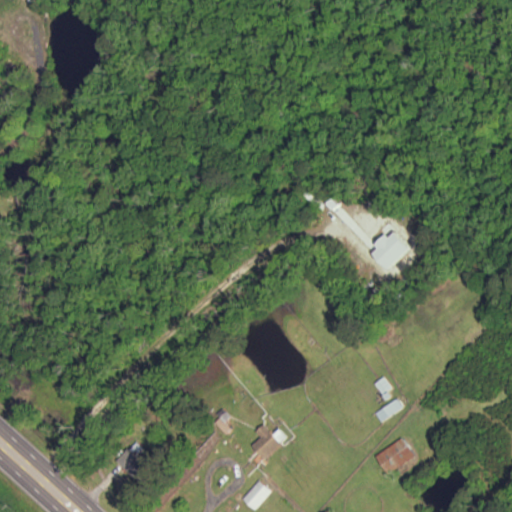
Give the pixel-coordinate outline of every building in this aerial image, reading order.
[(383,420),(404,407),(399,399),(378,413),(383,420)] [(134,426),(139,430),(145,423),(141,419),(134,426)] [(259,431),(264,438),(256,444),(267,457),(284,443),(268,423),(259,431)] [(379,456),(392,474),(419,454),(405,436),(379,456)] [(144,484),(157,470),(132,447),(120,460),(144,484)] [(246,498),(258,509),(274,491),(262,480),(246,498)]
